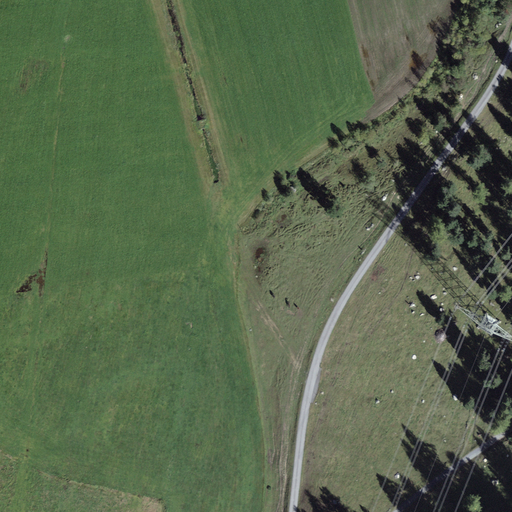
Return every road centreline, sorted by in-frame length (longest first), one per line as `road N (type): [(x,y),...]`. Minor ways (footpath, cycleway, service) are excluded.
road 1 (unclassified): [(293,511),(310,385),(336,312),(511,50)]
road 2 (track): [(399,511),(511,428)]
